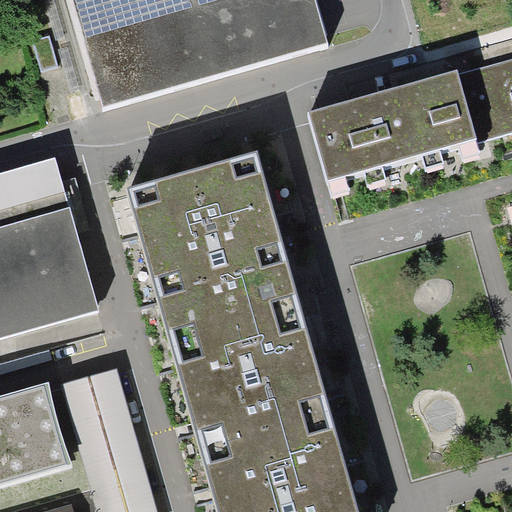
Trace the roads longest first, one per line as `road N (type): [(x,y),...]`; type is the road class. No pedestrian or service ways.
road 1 (residential): [(391,0),(403,43),(0,156)]
road 2 (unknown): [(0,374),(130,324)]
